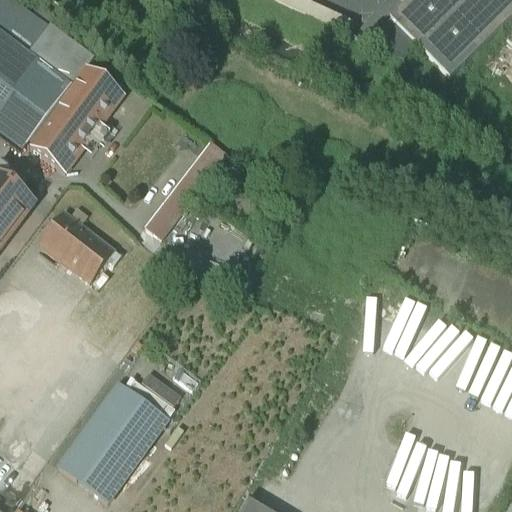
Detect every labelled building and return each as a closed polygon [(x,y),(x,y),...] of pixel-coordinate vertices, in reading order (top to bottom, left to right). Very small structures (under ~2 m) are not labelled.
[(30,17),(5,0),(0,0),(0,130),(26,151),(72,91),(29,58),(49,32),(30,17)] [(75,0),(47,0),(30,17),(49,32),(53,34),(81,6),(75,0)] [(511,0),(415,0),(390,25),(417,52),(449,83),(471,61),(511,20),(511,0)] [(417,52),(390,25),(370,45),(405,65),(417,52)] [(72,91),(26,151),(65,179),(124,101),(87,73),(93,65),(53,34),(49,32),(29,58),(72,91)] [(210,148),(135,244),(152,257),(227,160),(210,148)] [(0,254),(35,208),(20,197),(26,189),(0,169),(0,254)] [(106,251),(64,218),(39,250),(90,289),(108,266),(114,271),(121,263),(114,258),(114,257),(117,254),(109,248),(106,251)] [(118,391),(59,473),(108,508),(167,427),(118,391)] [(267,511),(250,501),(243,511),(267,511)]
